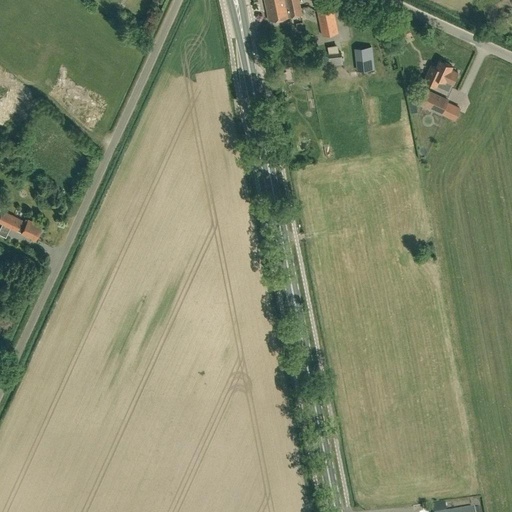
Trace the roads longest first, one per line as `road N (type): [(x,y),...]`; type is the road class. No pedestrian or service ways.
road 1 (secondary): [(336,511),(233,0)]
road 2 (unclassified): [(0,391),(178,0)]
road 3 (unclassified): [(511,58),(385,0)]
